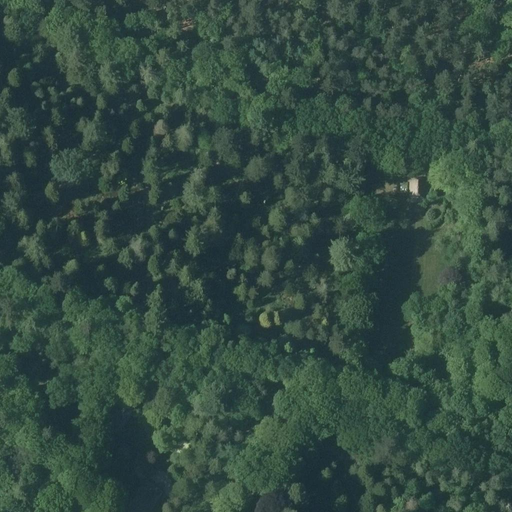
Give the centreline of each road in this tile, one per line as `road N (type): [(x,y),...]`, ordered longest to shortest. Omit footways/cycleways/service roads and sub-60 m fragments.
road 1 (track): [(310,402),(324,358),(313,292),(329,242),(324,216),(303,196),(253,177),(219,136),(146,116),(137,157),(153,182),(185,186),(199,154)]
road 2 (track): [(146,116),(57,87),(43,91),(36,102),(41,141),(30,168),(43,269),(143,302)]
road 3 (track): [(310,402),(0,299)]
road 4 (track): [(504,141),(299,0)]
road 5 (track): [(360,419),(364,201)]
road 6 (track): [(505,462),(310,402)]
road 7 (track): [(158,184),(138,345)]
